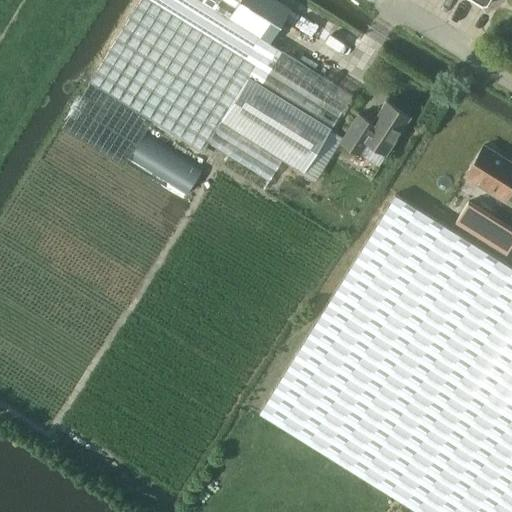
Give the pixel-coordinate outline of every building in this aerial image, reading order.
[(140,0),(90,81),(202,151),(264,189),(283,159),(304,172),(352,93),(270,42),(292,7),(279,0),(140,0)] [(358,113),(340,141),(360,153),(361,152),(379,164),(410,116),(386,100),(372,122),(358,113)] [(186,193),(203,166),(146,130),(129,158),(186,193)] [(505,199),(511,187),(511,161),(484,144),(465,174),(505,199)] [(511,511),(511,265),(396,193),(260,411),(420,511),(511,511)]
